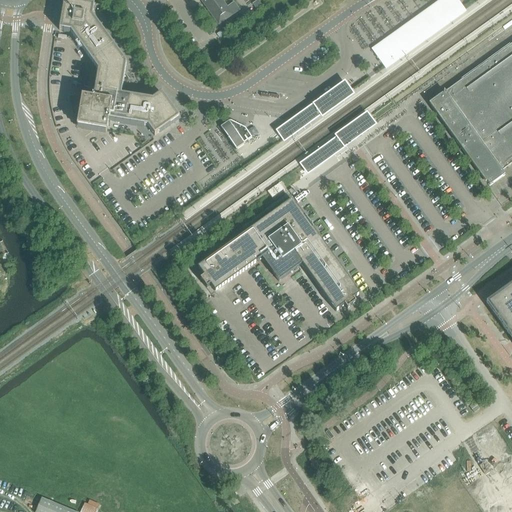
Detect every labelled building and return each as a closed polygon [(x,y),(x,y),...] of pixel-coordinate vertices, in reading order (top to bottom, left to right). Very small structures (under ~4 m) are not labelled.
[(200,0),(219,25),(239,11),(234,4),(227,8),(221,0),(200,0)] [(378,59),(385,69),(466,11),(457,0),(440,0),(371,50),(374,54),(378,59)] [(83,5),(63,1),(58,32),(70,33),(97,71),(92,100),(81,98),(77,124),(80,129),(106,133),(108,122),(147,128),(154,137),(179,119),(167,103),(167,104),(120,96),(125,65),(83,5)] [(430,105),(486,182),(490,187),(505,176),(502,171),(511,164),(511,44),(445,93),(444,91),(443,96),(430,105)] [(345,81),(276,130),(282,139),(284,142),(321,116),(322,118),(355,94),(345,81)] [(334,135),(336,137),(299,164),(308,175),(377,124),(370,115),(367,111),(334,135)] [(245,129),(244,129),(231,123),(230,122),(229,123),(220,128),(234,149),(242,143),(244,145),(252,139),(245,130),(245,129)] [(279,183),(267,192),(272,199),(285,190),(279,183)] [(356,303),(353,299),(359,295),(292,201),(268,218),(261,221),(257,226),(198,268),(204,277),(200,280),(211,295),(262,259),(279,282),(302,265),(336,312),(344,306),(347,310),(356,303)] [(511,284),(486,303),(505,330),(507,332),(511,339),(511,284)] [(480,409),(475,403),(470,407),(474,413),(480,409)] [(72,511),(41,499),(35,511),(72,511)] [(85,504),(80,511),(96,511),(98,510),(99,505),(89,501),(88,505),(85,504)]
